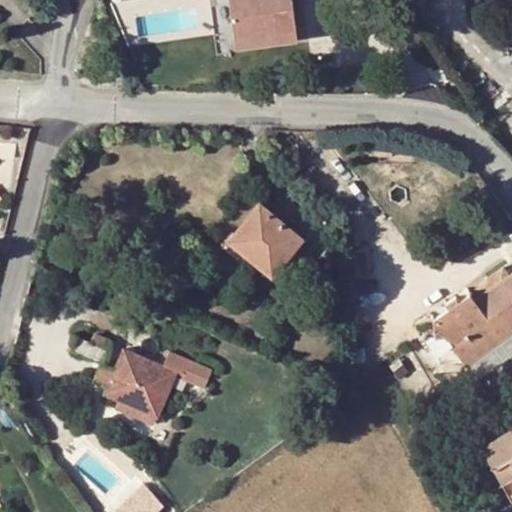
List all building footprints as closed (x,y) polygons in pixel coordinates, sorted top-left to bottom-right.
[(237,0),(242,31),(305,24),(301,0),(237,0)] [(243,40),(306,33),(305,24),(242,31),(243,40)] [(270,272),(300,237),(257,199),(231,230),(258,252),(253,257),(270,272)] [(369,270),(367,247),(350,249),(352,271),(369,270)] [(465,292),(454,300),(449,295),(439,302),(443,308),(428,318),(433,333),(446,328),(463,350),(479,374),(511,349),(511,267),(489,285),(471,299),(465,292)] [(489,285),(483,278),(465,292),(471,299),(489,285)] [(93,328),(88,338),(107,347),(112,337),(93,328)] [(98,364),(107,347),(88,338),(73,331),(65,349),(98,364)] [(190,358),(170,348),(163,362),(183,372),(190,358)] [(107,385),(104,390),(118,397),(152,412),(155,413),(175,373),(124,349),(113,372),(107,385)] [(212,368),(190,358),(183,372),(181,377),(203,388),(212,368)] [(92,378),(107,385),(113,372),(98,364),(92,378)] [(114,406),(147,422),(152,412),(118,397),(114,406)] [(511,424),(479,443),(511,504),(511,424)]
